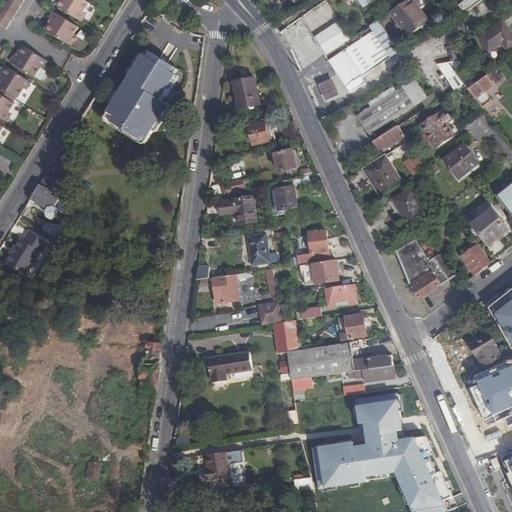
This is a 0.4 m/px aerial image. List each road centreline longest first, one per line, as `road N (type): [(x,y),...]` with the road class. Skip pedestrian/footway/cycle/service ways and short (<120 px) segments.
road 1 (residential): [(220,25),(154,511)]
road 2 (secondary): [(407,340),(288,75),(242,7)]
road 3 (secondary): [(483,511),(407,340)]
road 4 (residential): [(0,226),(91,78)]
road 5 (residential): [(407,340),(511,260)]
